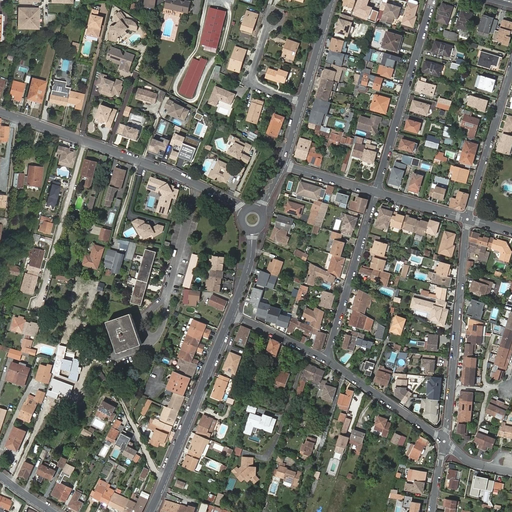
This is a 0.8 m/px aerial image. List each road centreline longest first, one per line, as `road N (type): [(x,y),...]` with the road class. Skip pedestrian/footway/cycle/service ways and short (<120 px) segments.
road 1 (residential): [(0,112),(148,163),(243,212)]
road 2 (residential): [(444,441),(466,218)]
road 3 (residential): [(149,511),(229,313)]
road 4 (residential): [(431,0),(375,190)]
road 5 (residential): [(375,190),(328,358)]
road 6 (residential): [(466,218),(511,65)]
road 7 (residential): [(328,358),(444,441)]
